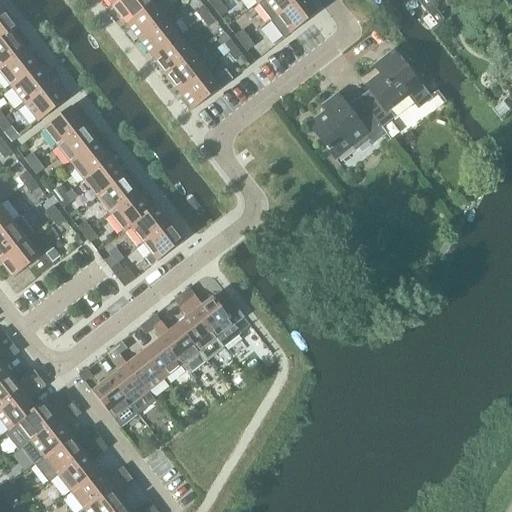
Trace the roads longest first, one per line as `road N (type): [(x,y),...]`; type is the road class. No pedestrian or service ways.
road 1 (residential): [(56,367),(256,213),(202,143),(346,29),(323,0)]
road 2 (residential): [(168,511),(56,367)]
